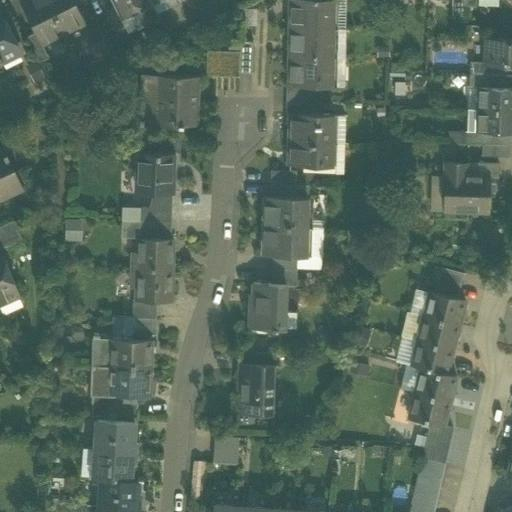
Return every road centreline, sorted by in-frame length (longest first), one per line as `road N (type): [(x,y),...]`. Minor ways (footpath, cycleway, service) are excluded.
road 1 (residential): [(170,511),(179,411),(222,245),(233,103)]
road 2 (residential): [(511,325),(468,511)]
